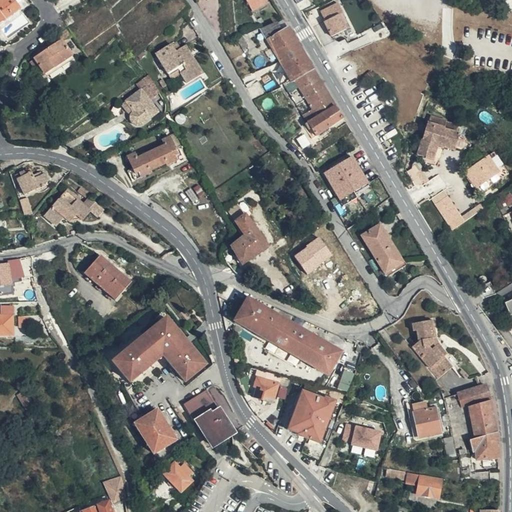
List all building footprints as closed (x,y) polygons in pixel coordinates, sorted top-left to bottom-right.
[(0,0),(0,24),(22,7),(18,2),(20,0),(0,0)] [(248,0),(256,14),(270,6),(266,0),(248,0)] [(349,30),(336,5),(320,13),(333,38),(349,30)] [(285,35),(291,32),(287,25),(281,28),(285,35)] [(282,63),(302,52),(291,32),(285,35),(281,28),(266,34),(282,63)] [(205,73),(198,62),(197,63),(191,52),(193,51),(188,43),(183,46),(179,39),(174,42),(173,41),(157,49),(169,71),(179,66),(188,82),(204,74),(205,73)] [(71,57),(60,42),(34,61),(46,76),(71,57)] [(286,89),(314,72),(302,52),(282,63),(292,82),(285,87),(286,89)] [(300,106),(325,91),(314,73),(314,72),(286,89),(297,107),(300,106)] [(152,75),(140,84),(144,91),(153,103),(164,95),(157,82),(152,75)] [(153,103),(144,91),(124,106),(128,112),(127,114),(132,120),(132,122),(134,125),(137,127),(140,128),(143,127),(162,114),(153,103)] [(308,127),(336,109),(325,91),(300,106),(297,107),(308,127)] [(344,123),(336,109),(308,127),(316,139),(344,123)] [(278,116),(287,134),(292,132),(281,114),(278,116)] [(438,164),(442,151),(437,150),(440,143),(444,145),(457,148),(462,132),(459,131),(461,124),(448,121),(449,119),(433,114),(430,122),(429,122),(419,153),(425,155),(425,156),(428,158),(427,160),(438,164)] [(129,171),(133,179),(136,182),(154,175),(153,171),(169,165),(170,166),(188,158),(184,147),(179,149),(174,137),(165,141),(168,147),(138,159),(136,153),(129,156),(134,169),(129,171)] [(496,151),(489,156),(500,172),(476,187),(480,193),(510,174),(496,151)] [(500,172),(489,156),(465,171),(476,187),(500,172)] [(328,174),(332,182),(346,208),(355,203),(350,194),(369,183),(356,158),(328,174)] [(420,163),(408,169),(416,184),(427,179),(420,163)] [(21,181),(28,195),(48,185),(47,183),(51,181),(51,179),(52,178),(50,172),(47,174),(46,172),(41,175),(40,172),(37,173),(37,171),(30,174),(28,170),(22,172),(24,176),(18,179),(19,182),(21,181)] [(290,180),(285,171),(282,173),(287,182),(290,180)] [(91,214),(98,220),(104,213),(91,200),(85,206),(68,192),(45,218),(57,227),(64,220),(69,225),(77,218),(83,223),(91,214)] [(435,203),(452,228),(466,220),(449,194),(435,203)] [(237,208),(244,217),(252,210),(246,201),(237,208)] [(240,242),(244,248),(247,251),(252,259),(275,241),(263,226),(252,210),(244,217),(245,219),(251,230),(248,232),(250,235),(240,242)] [(365,234),(388,272),(405,261),(393,244),(395,243),(382,223),(365,234)] [(230,248),(232,255),(244,248),(240,242),(230,248)] [(85,275),(117,300),(131,282),(100,258),(85,275)] [(20,271),(19,259),(6,261),(7,266),(0,267),(0,286),(10,285),(8,273),(20,271)] [(22,283),(20,271),(8,273),(10,285),(22,283)] [(10,285),(0,286),(0,296),(12,295),(10,285)] [(185,305),(190,301),(185,296),(181,299),(185,305)] [(340,357),(250,306),(237,329),(327,379),(340,357)] [(20,326),(31,326),(31,315),(20,315),(20,326)] [(13,316),(0,316),(0,334),(14,334),(14,331),(13,316)] [(167,320),(113,364),(130,385),(163,358),(184,384),(205,367),(167,320)] [(417,331),(417,335),(422,340),(431,348),(438,356),(451,374),(454,372),(447,361),(450,359),(442,348),(439,351),(436,346),(435,343),(439,341),(435,323),(414,323),(414,331),(417,331)] [(417,335),(418,345),(421,347),(425,351),(431,358),(434,362),(443,375),(446,378),(451,374),(438,356),(431,348),(422,340),(417,335)] [(247,354),(245,343),(239,344),(241,355),(247,354)] [(421,347),(418,345),(418,347),(416,348),(439,383),(446,378),(443,375),(434,362),(431,358),(425,351),(421,347)] [(257,376),(257,375),(255,382),(257,382),(255,393),(258,394),(256,403),(264,405),(265,401),(275,403),(279,388),(276,387),(277,381),(257,376)] [(497,393),(493,381),(482,384),(463,388),(467,401),(497,393)] [(42,395),(35,384),(29,388),(35,400),(42,395)] [(348,398),(348,397),(329,392),(306,387),(303,394),(325,402),(325,400),(335,404),(336,404),(344,407),(348,398)] [(467,401),(463,388),(457,390),(463,413),(469,435),(475,434),(488,431),(497,429),(503,428),(498,395),(467,402),(467,401)] [(215,403),(205,390),(198,395),(185,405),(195,419),(215,403)] [(319,444),(335,404),(325,400),(325,402),(303,394),(290,429),(299,433),(298,436),(319,444)] [(216,446),(236,430),(218,406),(197,422),(216,446)] [(417,418),(430,415),(428,407),(414,410),(417,418)] [(138,425),(156,455),(177,442),(160,414),(157,415),(154,409),(144,415),(147,421),(138,425)] [(419,443),(423,442),(417,418),(414,410),(410,411),(419,443)] [(439,413),(430,415),(417,418),(423,442),(445,436),(439,413)] [(386,429),(352,419),(348,435),(357,437),(356,439),(381,447),(386,429)] [(488,431),(475,434),(477,445),(481,445),(483,454),(504,452),(503,428),(497,429),(488,431)] [(458,459),(454,440),(444,442),(448,459),(458,459)] [(194,472),(185,463),(180,468),(174,462),(163,472),(182,491),(192,481),(189,477),(194,472)] [(481,476),(494,476),(493,467),(477,467),(478,476),(481,476)] [(388,469),(387,476),(406,478),(406,470),(388,469)] [(103,483),(109,495),(125,490),(121,478),(103,483)] [(440,501),(442,483),(421,480),(418,496),(440,501)] [(109,495),(111,501),(114,507),(126,503),(126,490),(125,490),(109,495)] [(112,511),(111,508),(109,502),(85,511),(82,511),(112,511)] [(473,503),(471,511),(482,511),(483,504),(473,503)]
